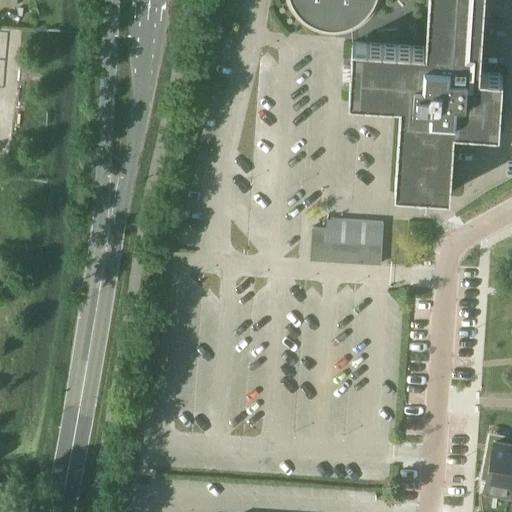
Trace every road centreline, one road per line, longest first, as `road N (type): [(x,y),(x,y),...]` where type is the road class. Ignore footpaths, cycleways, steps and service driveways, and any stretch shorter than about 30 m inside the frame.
road 1 (unclassified): [(430,511),(446,256),(463,236),(511,210)]
road 2 (secondary): [(97,292),(144,96),(152,0)]
road 3 (secondary): [(112,0),(97,292)]
road 4 (secondary): [(65,511),(97,292)]
